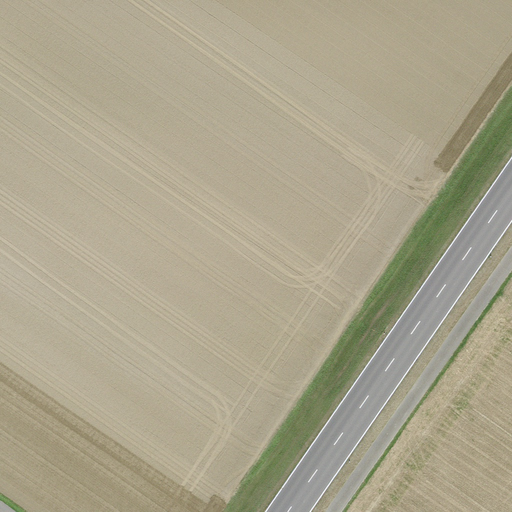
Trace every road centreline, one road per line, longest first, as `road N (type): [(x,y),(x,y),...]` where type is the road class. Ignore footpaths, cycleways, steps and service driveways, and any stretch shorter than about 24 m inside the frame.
road 1 (tertiary): [(511,190),(289,511)]
road 2 (track): [(338,511),(511,266)]
